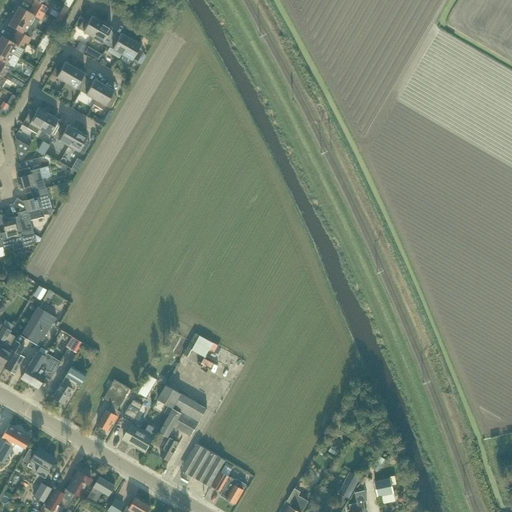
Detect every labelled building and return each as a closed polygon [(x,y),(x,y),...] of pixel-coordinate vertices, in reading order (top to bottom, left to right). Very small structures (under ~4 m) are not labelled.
[(52,0),(32,0),(36,2),(33,7),(45,14),(53,1),(52,0)] [(16,7),(12,15),(29,25),(35,28),(40,19),(41,20),(45,14),(33,7),(30,12),(19,6),(18,8),(16,7)] [(29,25),(12,15),(7,23),(9,24),(8,25),(19,31),(16,37),(27,44),(30,39),(29,37),(35,28),(29,25)] [(93,37),(102,21),(92,15),(89,20),(84,17),(78,28),(83,31),(93,37)] [(107,45),(114,34),(109,32),(112,27),(102,21),(93,37),(102,43),(102,42),(107,45)] [(51,38),(52,38),(55,32),(48,28),(44,34),(51,38)] [(122,54),(131,38),(121,33),(118,37),(114,34),(107,45),(113,48),(112,48),(122,54)] [(42,38),(36,48),(43,52),(49,42),(51,38),(44,34),(42,38)] [(27,44),(16,37),(13,42),(2,36),(1,38),(0,36),(0,47),(12,54),(17,46),(24,50),(27,44)] [(122,54),(132,60),(137,62),(143,53),(143,52),(139,49),(141,44),(131,38),(122,54)] [(75,49),(83,53),(86,47),(79,43),(75,49)] [(7,63),(12,54),(0,47),(0,60),(2,62),(0,64),(0,67),(10,73),(14,67),(7,63)] [(143,53),(137,62),(141,64),(145,56),(143,53)] [(66,83),(75,67),(65,62),(62,66),(58,63),(51,74),(56,77),(66,83)] [(10,73),(0,67),(0,87),(1,88),(10,73)] [(82,78),(84,75),(85,73),(75,67),(66,83),(76,89),(76,88),(81,91),(87,80),(82,78)] [(12,84),(17,86),(21,76),(16,74),(12,84)] [(95,100),(105,84),(94,79),(92,83),(87,80),(81,91),(86,94),(95,100)] [(114,90),(105,84),(95,100),(93,104),(103,110),(105,105),(110,108),(117,97),(113,95),(115,90),(114,90)] [(14,100),(19,104),(24,95),(19,92),(14,100)] [(3,102),(0,106),(0,107),(5,110),(8,105),(3,102)] [(31,109),(22,125),(37,133),(39,129),(48,113),(38,107),(36,112),(31,109)] [(54,137),(61,126),(56,124),(59,119),(48,113),(39,129),(49,135),(49,134),(54,137)] [(96,116),(94,120),(103,125),(105,122),(96,116)] [(69,146),(78,130),(68,125),(65,129),(61,126),(54,137),(59,140),(69,146)] [(86,141),(87,139),(88,136),(78,130),(69,146),(79,152),(79,151),(84,154),(90,143),(86,141)] [(40,146),(37,151),(44,155),(44,154),(45,152),(47,150),(40,146)] [(46,188),(43,179),(42,179),(39,169),(34,170),(30,171),(30,168),(17,171),(19,178),(17,178),(20,188),(29,186),(31,193),(32,192),(46,188)] [(46,188),(32,192),(31,193),(25,194),(27,200),(23,201),(17,198),(14,203),(14,205),(22,210),(23,211),(23,212),(41,207),(43,211),(45,210),(46,215),(48,214),(48,213),(49,213),(50,214),(53,209),(51,208),(48,198),(50,198),(47,188),(46,188)] [(44,215),(46,215),(45,210),(43,211),(41,207),(23,212),(23,211),(18,213),(19,216),(13,218),(16,231),(22,229),(24,237),(34,234),(31,220),(44,217),(44,215)] [(36,242),(34,234),(24,237),(22,229),(16,231),(13,218),(9,219),(3,216),(2,216),(6,232),(0,233),(0,235),(3,247),(3,249),(13,246),(13,245),(23,243),(23,245),(36,242)] [(39,286),(34,294),(41,298),(46,290),(39,286)] [(56,318),(47,312),(51,306),(42,300),(20,336),(25,339),(39,346),(56,318)] [(0,349),(5,342),(10,333),(11,330),(3,325),(0,330),(0,349)] [(19,325),(15,330),(19,333),(23,329),(19,325)] [(4,350),(8,344),(11,346),(16,337),(10,333),(5,342),(0,349),(0,365),(2,367),(10,354),(4,350)] [(215,356),(222,340),(207,334),(201,350),(215,356)] [(21,345),(25,339),(20,336),(19,335),(15,341),(11,350),(15,352),(5,369),(7,370),(7,371),(11,373),(12,373),(14,374),(21,361),(18,359),(20,356),(19,355),(24,347),(21,345)] [(77,352),(83,343),(76,339),(70,348),(77,352)] [(224,342),(215,354),(232,367),(241,355),(224,342)] [(28,382),(29,383),(43,359),(45,356),(37,351),(21,378),(22,379),(22,380),(26,382),(28,382)] [(43,359),(29,383),(30,384),(31,385),(34,387),(36,387),(37,388),(46,374),(51,377),(57,367),(43,359)] [(78,386),(85,375),(71,367),(52,397),(63,403),(75,384),(78,386)] [(149,375),(138,393),(147,398),(158,380),(149,375)] [(118,410),(131,388),(115,379),(104,398),(113,403),(108,411),(107,410),(98,425),(108,430),(112,424),(114,424),(121,412),(118,410)] [(179,438),(173,434),(177,428),(191,437),(208,409),(167,385),(159,399),(174,408),(160,433),(170,439),(161,456),(169,461),(180,444),(176,442),(179,438)] [(133,400),(125,414),(135,419),(143,405),(133,400)] [(132,424),(123,439),(145,452),(154,437),(158,429),(150,424),(145,432),(132,424)] [(0,437),(0,462),(3,464),(12,447),(21,452),(24,447),(30,437),(22,432),(21,433),(8,426),(1,438),(0,437)] [(165,437),(159,434),(154,444),(160,447),(165,437)] [(196,478),(211,452),(198,444),(183,470),(196,478)] [(30,449),(23,459),(28,462),(30,460),(39,466),(36,471),(44,476),(48,470),(55,458),(43,451),(44,449),(38,446),(35,452),(30,449)] [(210,486),(225,461),(211,452),(196,478),(210,486)] [(91,479),(77,470),(63,494),(54,489),(44,507),(53,511),(58,511),(61,508),(56,505),(61,497),(68,501),(73,493),(80,497),(91,479)] [(220,471),(212,485),(222,491),(230,477),(220,471)] [(350,471),(339,493),(349,498),(361,477),(350,471)] [(89,494),(94,497),(98,489),(108,495),(113,485),(99,477),(93,486),(94,487),(89,494)] [(244,490),(247,485),(237,479),(237,481),(231,477),(221,495),(230,501),(231,502),(233,504),(235,503),(236,504),(244,490)] [(378,497),(381,496),(395,494),(392,480),(391,478),(375,481),(378,497)] [(45,503),(48,496),(51,492),(40,486),(34,496),(45,503)] [(302,511),(309,501),(301,496),(299,495),(301,492),(295,488),(288,501),(293,504),(292,507),(289,506),(285,511),(302,511)] [(367,500),(366,496),(365,491),(355,493),(357,500),(358,503),(350,505),(351,510),(347,510),(347,511),(365,511),(363,501),(367,500)] [(84,509),(89,511),(102,511),(105,507),(90,498),(84,509)] [(133,511),(147,511),(150,507),(135,498),(129,507),(127,506),(123,511),(130,511),(131,511),(133,511)] [(114,499),(107,510),(109,511),(119,511),(124,504),(114,499)]
